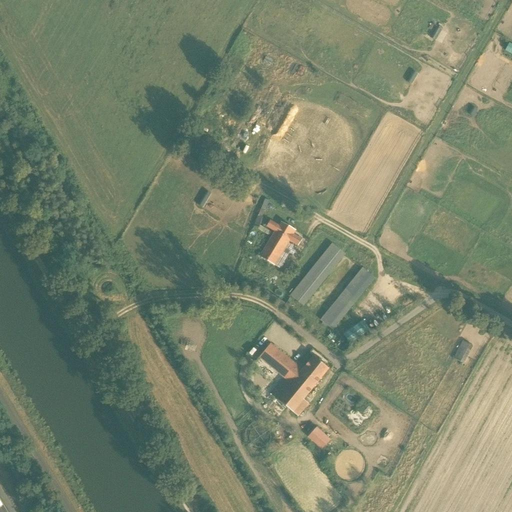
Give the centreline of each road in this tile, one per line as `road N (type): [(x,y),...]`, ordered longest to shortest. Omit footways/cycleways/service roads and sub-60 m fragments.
road 1 (unclassified): [(75,323),(148,302),(258,296),(330,358),(345,360),(441,297),(511,333)]
road 2 (track): [(187,511),(0,197)]
road 3 (unclassified): [(73,511),(0,387)]
